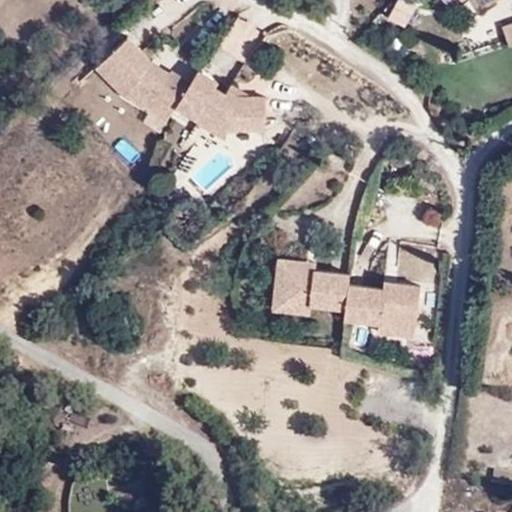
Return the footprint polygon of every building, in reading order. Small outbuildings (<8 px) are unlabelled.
[(406,22),(415,0),(394,0),(388,14),(406,22)] [(495,1),(494,0),(473,0),(480,12),(495,1)] [(461,30),(468,45),(511,22),(511,20),(506,8),(461,30)] [(436,44),(451,36),(437,11),(422,18),(436,44)] [(221,52),(249,60),(260,24),(231,16),(221,52)] [(511,23),(502,27),(509,45),(511,44),(511,23)] [(111,79),(125,92),(142,103),(140,106),(164,120),(172,107),(186,83),(166,71),(164,74),(161,80),(143,70),(147,65),(122,40),(104,58),(118,71),(111,79)] [(118,71),(104,58),(92,69),(122,98),(139,108),(140,106),(142,103),(125,92),(111,79),(118,71)] [(164,74),(147,65),(143,70),(161,80),(164,74)] [(214,82),(194,70),(186,83),(172,107),(197,122),(204,109),(227,122),(251,122),(255,128),(264,128),(263,103),(264,95),(249,95),(235,95),(224,89),(221,94),(210,87),(214,82)] [(228,83),(224,89),(235,95),(249,95),(228,83)] [(227,122),(204,109),(197,122),(222,136),(227,128),(255,128),(251,122),(227,122)] [(310,258),(273,254),(268,297),(307,302),(341,307),(339,316),(411,325),(417,281),(380,276),(379,284),(343,279),(346,268),(309,265),(310,258)] [(307,302),(268,297),(267,305),(305,310),(307,302)] [(410,333),(411,325),(374,321),(373,328),(410,333)] [(486,483),(511,488),(511,482),(511,471),(489,467),(486,483)] [(134,493),(126,505),(134,511),(143,500),(134,493)]
